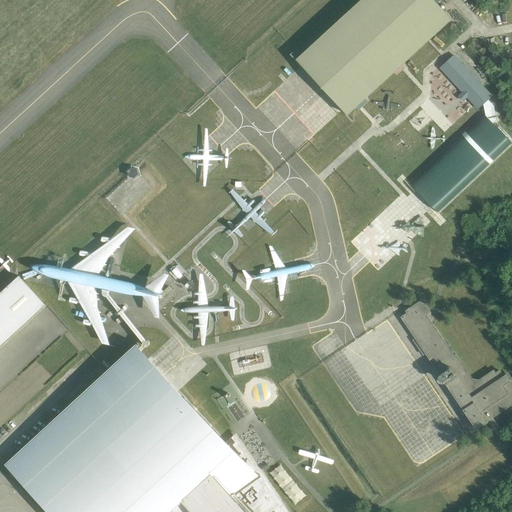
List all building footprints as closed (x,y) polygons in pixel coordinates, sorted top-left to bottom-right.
[(443,10),(433,0),(361,0),(297,60),(322,87),(348,115),(348,114),(355,108),(359,105),(367,97),(401,66),(452,19),(445,12),(443,10)] [(259,61),(268,70),(275,64),(266,55),(259,61)] [(484,114),(410,183),(424,197),(438,212),(437,213),(438,213),(511,143),(493,123),(496,120),(494,106),(487,99),(491,96),(454,56),(441,68),(465,95),(478,108),(483,103),(485,115),(484,114)] [(128,169),(129,176),(135,178),(140,174),(139,167),(133,165),(128,169)] [(236,218),(240,222),(233,229),(238,234),(250,223),(241,213),(236,218)] [(125,224),(88,252),(95,261),(131,232),(125,224)] [(0,345),(44,305),(17,276),(0,291),(0,345)] [(101,320),(93,284),(84,286),(88,303),(81,305),(82,312),(83,312),(85,318),(91,316),(97,344),(107,342),(102,320),(101,320)] [(157,297),(161,301),(173,291),(168,286),(157,297)] [(141,352),(146,348),(148,348),(149,347),(150,345),(150,344),(149,343),(148,342),(147,341),(146,340),(110,296),(110,294),(109,293),(111,292),(110,292),(104,290),(103,291),(103,294),(103,295),(105,297),(107,297),(143,344),(143,346),(139,350),(141,352)] [(459,402),(460,403),(460,405),(463,409),(464,410),(465,410),(467,412),(468,414),(467,414),(468,415),(471,420),(477,429),(487,422),(486,421),(487,421),(496,433),(503,444),(508,440),(501,430),(492,417),(511,403),(511,383),(510,380),(507,382),(499,371),(495,374),(493,371),(479,380),(479,381),(478,381),(477,382),(476,382),(475,382),(474,381),(473,381),(473,380),(472,380),(456,355),(455,356),(454,357),(451,352),(450,352),(447,354),(443,347),(446,345),(446,344),(430,321),(429,321),(428,321),(425,316),(430,312),(422,300),(406,311),(408,313),(402,317),(407,325),(409,323),(411,326),(414,329),(412,330),(412,331),(412,332),(419,343),(420,341),(423,345),(421,347),(420,349),(420,350),(422,351),(423,351),(425,350),(426,352),(425,352),(445,382),(445,383),(446,384),(448,388),(449,388),(450,389),(450,390),(453,395),(454,395),(455,396),(455,397),(458,402),(459,402)] [(183,397),(183,398),(162,375),(148,360),(141,352),(139,350),(136,347),(138,345),(137,343),(107,370),(5,464),(7,466),(8,465),(51,511),(167,511),(168,511),(169,511),(285,511),(281,507),(283,506),(267,489),(269,487),(266,483),(263,485),(252,471),(256,469),(240,445),(233,451),(227,445),(184,398),(183,397)] [(511,446),(508,440),(503,444),(426,495),(437,511),(455,511),(511,474),(511,446)] [(339,463),(340,457),(305,448),(304,453),(322,457),(320,466),(313,464),(312,467),(321,469),(323,459),(339,463)]
